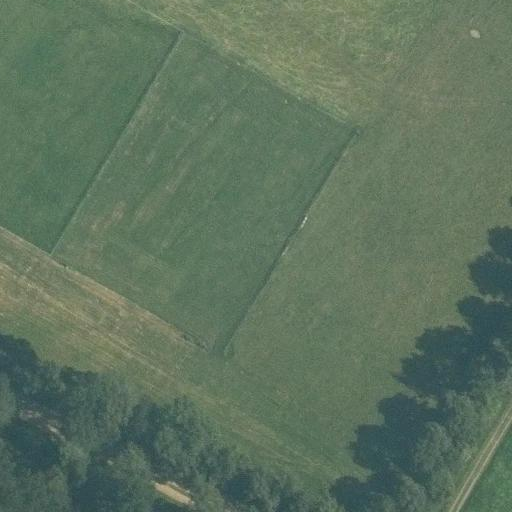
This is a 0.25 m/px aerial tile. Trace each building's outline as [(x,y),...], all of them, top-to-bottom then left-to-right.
[(71,0),(59,21),(76,31),(94,0),(71,0)] [(511,120),(511,119),(511,45),(440,3),(407,60),(511,120)] [(118,12),(103,47),(121,55),(136,19),(118,12)] [(211,59),(198,96),(218,103),(231,66),(211,59)] [(269,90),(255,126),(273,133),(287,97),(269,90)] [(4,209),(22,219),(42,186),(24,176),(4,209)] [(121,273),(138,238),(121,230),(104,265),(121,273)] [(166,296),(181,260),(164,253),(148,289),(166,296)] [(15,288),(6,311),(41,324),(50,301),(15,288)]
